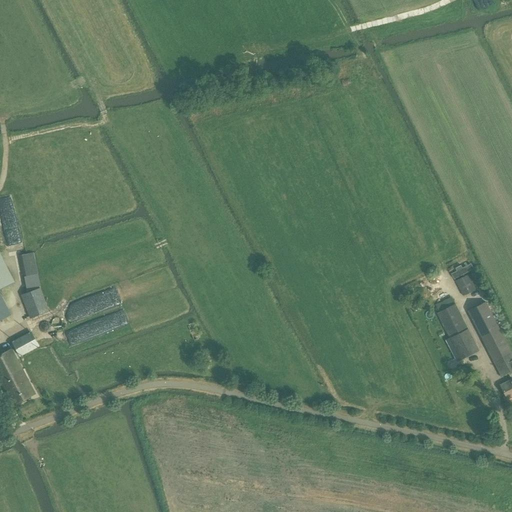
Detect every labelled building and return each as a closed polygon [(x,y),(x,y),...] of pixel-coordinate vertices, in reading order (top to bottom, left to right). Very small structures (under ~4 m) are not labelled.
[(27,293),(22,295),(31,319),(49,312),(40,288),(38,274),(23,277),(27,293)] [(463,295),(476,289),(469,275),(456,281),(463,295)] [(0,320),(11,315),(0,292),(0,320)] [(511,352),(486,302),(468,311),(501,376),(508,372),(511,379),(500,385),(508,399),(511,397),(511,352)] [(462,359),(479,350),(455,304),(437,313),(462,359)] [(0,380),(13,405),(35,393),(12,349),(0,354),(0,380)]
